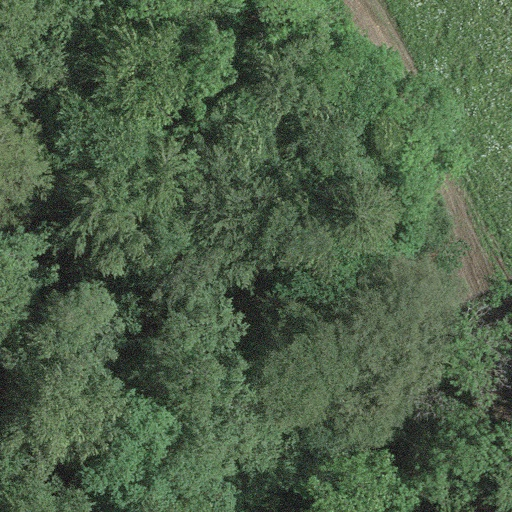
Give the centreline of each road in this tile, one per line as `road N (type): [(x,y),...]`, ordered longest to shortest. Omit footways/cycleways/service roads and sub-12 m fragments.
road 1 (track): [(511,362),(488,356),(420,140),(344,0)]
road 2 (track): [(84,0),(0,153)]
road 3 (track): [(0,370),(34,511)]
